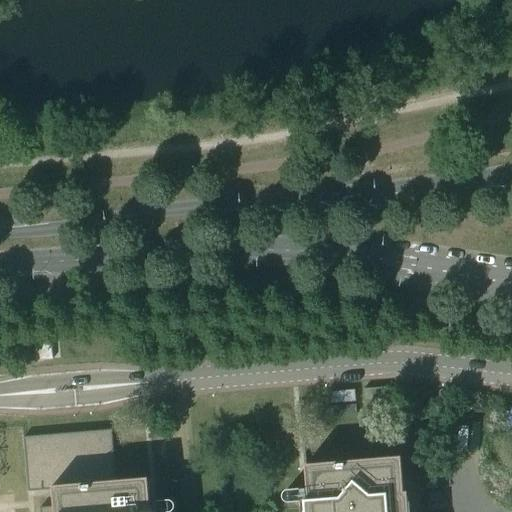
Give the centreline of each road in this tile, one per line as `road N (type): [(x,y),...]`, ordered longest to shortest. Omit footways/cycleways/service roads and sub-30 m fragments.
road 1 (tertiary): [(511,172),(0,233)]
road 2 (residential): [(511,375),(323,362),(0,396)]
road 3 (tertiary): [(0,263),(285,250),(511,277)]
